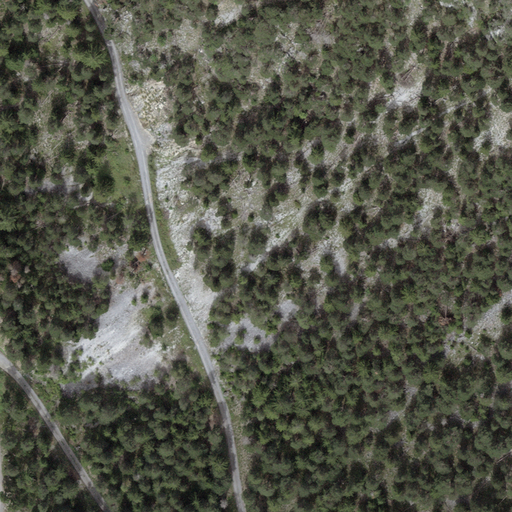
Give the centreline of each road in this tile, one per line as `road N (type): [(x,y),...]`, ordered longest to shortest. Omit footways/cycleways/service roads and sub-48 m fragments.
road 1 (track): [(245,511),(216,381),(169,280),(137,136),(110,46),(86,0)]
road 2 (track): [(0,356),(108,511)]
